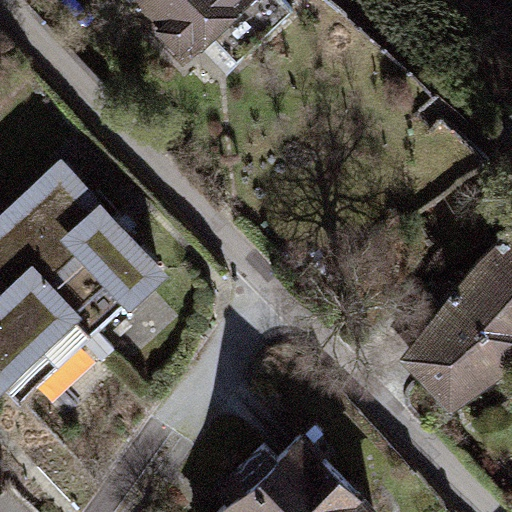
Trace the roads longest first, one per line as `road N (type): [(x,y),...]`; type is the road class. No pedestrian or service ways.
road 1 (residential): [(0,5),(273,289)]
road 2 (residential): [(273,289),(483,511)]
road 3 (residential): [(273,289),(114,511)]
